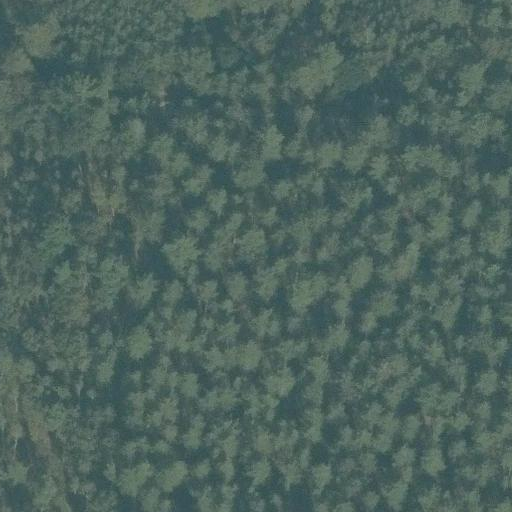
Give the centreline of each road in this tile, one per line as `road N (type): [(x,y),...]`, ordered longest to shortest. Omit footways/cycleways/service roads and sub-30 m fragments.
road 1 (track): [(173,106),(145,149),(114,511)]
road 2 (track): [(0,88),(173,106),(179,0)]
